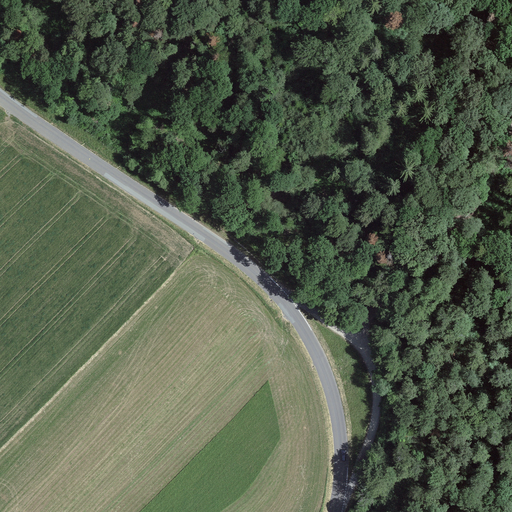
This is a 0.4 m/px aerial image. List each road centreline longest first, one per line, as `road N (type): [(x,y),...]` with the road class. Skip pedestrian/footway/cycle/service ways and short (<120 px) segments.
road 1 (tertiary): [(0,94),(244,262),(290,304),(324,366),(336,408),(343,452),(338,511)]
road 2 (track): [(511,117),(495,132),(484,175),(398,265),(359,338)]
road 3 (track): [(340,508),(367,458),(375,377),(359,338),(290,304)]
